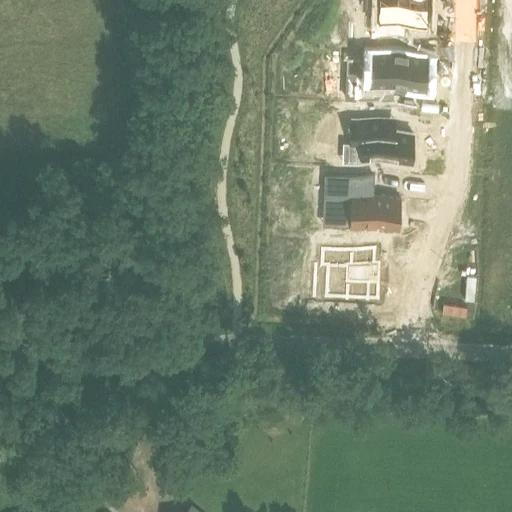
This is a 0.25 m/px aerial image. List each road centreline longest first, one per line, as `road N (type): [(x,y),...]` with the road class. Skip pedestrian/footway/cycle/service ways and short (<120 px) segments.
road 1 (unclassified): [(404,350),(215,345),(0,356)]
road 2 (residential): [(404,350),(453,178),(463,0)]
